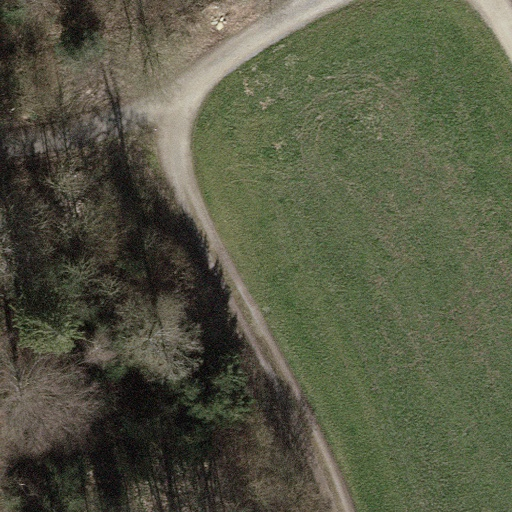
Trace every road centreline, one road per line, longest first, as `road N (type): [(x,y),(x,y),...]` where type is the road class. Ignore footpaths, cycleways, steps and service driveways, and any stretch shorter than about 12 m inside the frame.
road 1 (track): [(171,112),(179,176),(339,511)]
road 2 (track): [(320,0),(217,61),(171,112),(0,149)]
